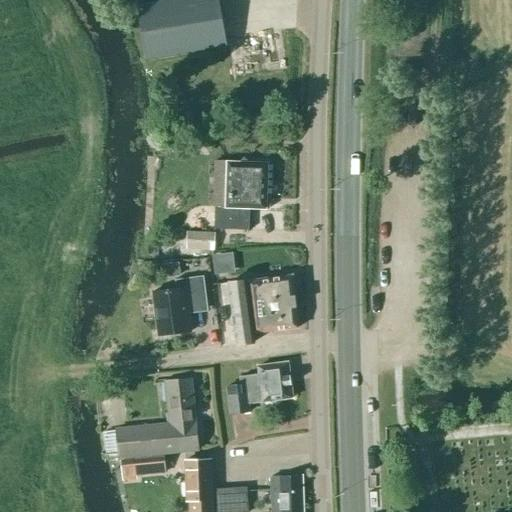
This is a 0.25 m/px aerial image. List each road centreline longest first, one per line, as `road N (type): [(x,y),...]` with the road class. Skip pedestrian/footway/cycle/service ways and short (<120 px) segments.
road 1 (unclassified): [(321,0),(316,343)]
road 2 (primary): [(348,343),(351,0)]
road 3 (unclassified): [(316,343),(100,372)]
road 4 (unclassified): [(316,343),(321,511)]
road 5 (primary): [(353,511),(348,343)]
